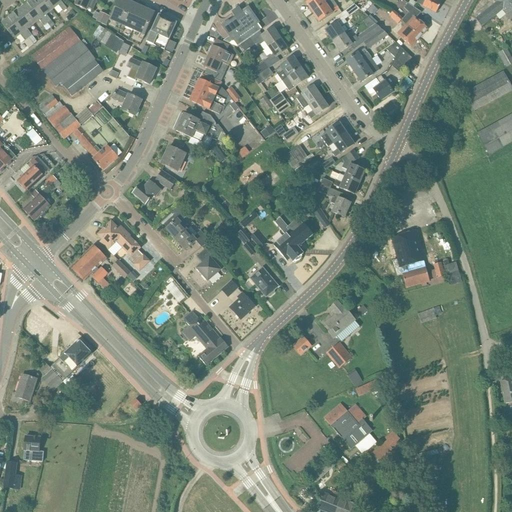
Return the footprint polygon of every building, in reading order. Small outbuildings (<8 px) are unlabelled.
[(31,0),(30,1),(48,23),(51,21),(46,14),(47,13),(52,10),(44,0),(31,0)] [(44,0),(52,10),(58,5),(63,11),(67,9),(60,0),(44,0)] [(97,0),(77,0),(75,5),(87,11),(88,8),(92,10),(97,0)] [(118,0),(110,20),(117,24),(116,27),(124,31),(126,27),(141,34),(139,38),(143,40),(155,13),(154,13),(143,8),(132,3),(131,2),(131,3),(125,0),(118,0)] [(311,0),(306,3),(313,13),(326,4),(323,0),(311,0)] [(331,0),(326,4),(313,13),(320,23),(339,9),(337,5),(332,0),(331,0)] [(418,0),(417,3),(427,9),(436,13),(442,3),(437,0),(418,0)] [(511,0),(494,0),(497,3),(476,19),(482,27),(496,16),(495,15),(502,10),(510,20),(511,18),(511,0)] [(39,19),(44,26),(48,23),(30,1),(21,8),(33,24),(39,19)] [(373,5),(369,2),(361,10),(365,14),(373,5)] [(409,13),(403,19),(401,21),(407,26),(409,28),(408,29),(419,39),(428,29),(416,19),(422,13),(408,3),(404,8),(409,13)] [(360,9),(355,5),(346,12),(349,17),(360,9)] [(232,13),(235,17),(223,26),(233,41),(245,32),(259,23),(253,15),(252,15),(248,9),(249,9),(248,8),(248,9),(243,13),(239,7),(238,7),(239,8),(232,13)] [(21,8),(11,16),(29,38),(32,35),(27,29),(33,24),(21,8)] [(73,10),(67,14),(71,19),(76,15),(73,10)] [(401,21),(392,13),(389,16),(398,24),(401,21)] [(98,25),(105,28),(110,17),(103,14),(98,25)] [(161,16),(158,15),(147,43),(156,47),(168,19),(167,19),(166,18),(166,19),(166,21),(161,19),(162,16),(161,16)] [(20,35),(25,41),(29,38),(11,16),(1,23),(14,39),(20,35)] [(325,31),(333,42),(344,34),(340,28),(346,23),(343,18),(325,31)] [(171,21),(168,19),(156,47),(165,51),(163,50),(167,40),(169,41),(170,38),(172,34),(173,33),(172,33),(174,29),(175,29),(175,28),(176,24),(177,24),(177,23),(176,23),(172,21),(171,21)] [(366,32),(360,36),(364,43),(382,30),(376,25),(366,32)] [(120,56),(120,55),(127,44),(100,26),(94,36),(98,39),(97,41),(120,56)] [(96,60),(70,27),(32,57),(55,87),(61,82),(72,97),(104,71),(95,60),(96,60)] [(265,41),(269,47),(280,39),(273,29),(256,40),(260,45),(265,41)] [(351,29),(344,34),(333,42),(341,53),(359,40),(355,36),(351,29)] [(411,47),(419,39),(408,29),(404,33),(401,30),(397,34),(411,47)] [(368,49),(381,41),(388,36),(382,30),(364,43),(368,49)] [(37,42),(32,35),(29,38),(34,44),(37,42)] [(25,41),(23,42),(28,49),(34,44),(29,38),(25,41)] [(250,38),(240,45),(245,52),(255,44),(250,38)] [(288,50),(280,39),(269,47),(273,52),(267,56),(271,61),(288,50)] [(221,63),(229,66),(234,56),(226,53),(229,46),(216,40),(213,46),(209,56),(222,62),(221,63)] [(395,58),(402,49),(396,43),(386,50),(395,58)] [(127,44),(120,55),(126,59),(133,48),(127,44)] [(346,61),(354,72),(372,59),(364,49),(346,61)] [(412,58),(402,49),(395,58),(395,60),(404,67),(412,58)] [(511,57),(507,49),(498,54),(506,68),(511,64),(511,57)] [(214,79),(221,82),(229,66),(221,63),(222,62),(209,56),(204,67),(217,73),(214,79)] [(275,71),(282,81),(301,68),(293,58),(275,71)] [(149,85),(156,69),(143,64),(131,59),(127,67),(139,72),(136,79),(149,85)] [(379,71),(372,59),(354,72),(362,83),(370,77),(379,71)] [(256,78),(269,69),(264,62),(255,69),(255,68),(251,71),(256,78)] [(308,79),(301,68),(282,81),(289,92),(308,79)] [(274,75),(269,69),(256,78),(254,79),(259,86),(274,75)] [(117,80),(120,74),(113,71),(110,76),(117,80)] [(511,86),(504,72),(464,93),(474,112),(511,91),(511,86)] [(222,83),(221,82),(214,79),(203,74),(190,101),(219,115),(228,95),(221,87),(222,83)] [(372,97),(376,94),(381,101),(393,93),(381,76),(376,79),(365,87),(372,97)] [(232,87),(226,92),(236,104),(241,99),(232,87)] [(297,98),(304,109),(321,97),(314,87),(297,98)] [(128,96),(117,90),(113,98),(125,104),(122,111),(135,117),(142,101),(129,95),(128,96)] [(275,108),(286,100),(281,93),(270,101),(275,108)] [(52,96),(38,107),(64,139),(72,133),(81,127),(74,118),(65,106),(64,108),(60,102),(58,104),(52,96)] [(266,97),(261,101),(268,111),(273,107),(266,97)] [(321,97),(304,109),(311,119),(328,108),(321,97)] [(291,107),(286,100),(275,108),(280,115),(291,107)] [(73,134),(94,158),(108,146),(118,158),(130,138),(103,108),(96,102),(89,110),(87,107),(74,118),(81,127),(73,134)] [(234,103),(230,106),(235,112),(239,109),(234,103)] [(184,114),(176,131),(203,143),(206,136),(218,141),(222,131),(211,117),(203,113),(199,120),(184,114)] [(511,115),(478,134),(489,155),(511,142),(511,115)] [(321,137),(328,147),(347,134),(339,124),(321,137)] [(275,133),(270,126),(261,133),(266,139),(275,133)] [(295,128),(283,136),(287,142),(299,134),(295,128)] [(347,134),(328,147),(328,148),(334,144),(338,149),(332,153),(335,158),(354,145),(347,134)] [(31,141),(36,146),(43,140),(38,135),(31,141)] [(0,171),(12,161),(1,149),(4,146),(0,141),(0,171)] [(183,149),(196,155),(199,148),(186,143),(185,143),(183,149)] [(119,158),(118,158),(108,146),(94,158),(93,160),(91,162),(96,168),(98,166),(103,172),(119,158)] [(249,153),(245,146),(238,151),(243,158),(249,153)] [(300,146),(285,157),(293,168),(294,171),(306,163),(304,160),(308,157),(300,146)] [(185,154),(169,147),(161,164),(178,172),(185,154)] [(217,147),(212,151),(220,163),(226,159),(217,147)] [(348,171),(346,177),(360,183),(365,171),(351,165),(352,163),(359,159),(354,151),(342,160),(344,163),(342,168),(348,171)] [(31,169),(18,182),(27,192),(55,166),(44,155),(38,156),(28,166),(31,169)] [(322,166),(325,171),(336,164),(332,158),(322,166)] [(162,171),(156,180),(171,191),(177,181),(162,171)] [(301,179),(305,185),(312,180),(308,174),(301,179)] [(355,195),(360,183),(346,177),(339,174),(336,181),(334,186),(355,195)] [(54,176),(45,184),(50,189),(59,182),(54,176)] [(317,183),(321,184),(331,189),(333,183),(323,179),(322,181),(320,180),(317,183)] [(140,184),(132,194),(146,206),(154,195),(155,197),(161,190),(150,180),(144,187),(140,184)] [(177,188),(181,193),(186,189),(182,184),(177,188)] [(331,189),(321,184),(318,191),(328,196),(331,189)] [(35,199),(23,210),(34,221),(50,207),(35,190),(31,194),(35,199)] [(332,212),(344,218),(351,204),(334,196),(331,203),(336,205),(332,212)] [(167,229),(176,240),(188,230),(181,222),(188,216),(179,207),(172,214),(177,220),(167,229)] [(324,218),(318,208),(313,212),(319,221),(324,218)] [(111,222),(98,235),(104,241),(102,244),(108,251),(117,242),(132,257),(141,248),(130,237),(131,236),(130,236),(128,238),(124,235),(127,232),(120,225),(117,228),(111,222)] [(289,241),(286,243),(291,249),(294,247),(298,252),(300,250),(303,248),(301,245),(313,235),(303,224),(292,234),(285,225),(282,228),(280,229),(285,235),(289,241)] [(188,230),(176,240),(185,251),(196,241),(202,248),(210,241),(201,231),(194,237),(188,230)] [(257,251),(249,242),(250,242),(241,231),(236,235),(245,246),(244,247),(252,256),(257,251)] [(256,233),(251,237),(261,248),(266,244),(256,233)] [(416,233),(393,240),(398,259),(393,261),(398,277),(403,275),(406,288),(420,285),(430,282),(416,233)] [(289,241),(285,235),(273,245),(287,261),(290,259),(293,263),(295,261),(296,262),(296,261),(300,260),(302,257),(302,256),(302,255),(303,254),(300,250),(298,252),(294,247),(291,249),(286,243),(289,241)] [(83,257),(103,278),(108,274),(102,268),(99,271),(97,268),(106,259),(94,246),(83,257)] [(201,261),(203,259),(208,255),(210,257),(212,255),(206,248),(196,257),(201,261)] [(144,255),(134,265),(140,271),(150,262),(144,255)] [(98,283),(103,278),(83,257),(71,269),(84,281),(92,273),(94,276),(92,277),(98,283)] [(221,270),(210,257),(196,268),(208,281),(221,270)] [(448,260),(443,262),(445,266),(444,266),(450,286),(462,282),(456,263),(450,265),(448,260)] [(128,276),(131,273),(118,261),(112,266),(125,279),(128,276)] [(433,265),(437,279),(446,276),(442,263),(433,265)] [(251,279),(260,290),(266,297),(267,296),(270,297),(274,293),(274,290),(278,287),(263,268),(251,279)] [(133,271),(131,273),(128,276),(134,283),(139,278),(133,271)] [(232,282),(222,290),(228,297),(238,288),(232,282)] [(240,299),(230,308),(241,320),(255,307),(243,293),(238,297),(240,299)] [(338,303),(331,308),(337,315),(326,324),(331,331),(329,332),(334,338),(355,320),(345,309),(344,309),(338,303)] [(358,311),(362,316),(368,311),(364,306),(358,311)] [(433,309),(418,314),(421,325),(437,319),(433,309)] [(199,318),(193,312),(184,320),(189,326),(182,332),(190,342),(196,337),(207,350),(199,357),(206,366),(228,347),(221,339),(220,340),(201,317),(199,318)] [(301,356),(311,347),(304,338),(293,347),(301,356)] [(77,342),(50,367),(58,375),(64,381),(92,355),(91,353),(92,351),(89,349),(87,349),(80,342),(77,342)] [(340,369),(352,359),(339,344),(328,354),(340,369)] [(47,385),(52,380),(58,375),(50,367),(47,364),(41,369),(46,375),(41,379),(47,385)] [(353,386),(361,383),(357,371),(348,375),(353,386)] [(511,372),(503,374),(504,381),(500,382),(505,404),(511,402),(511,372)] [(37,379),(23,375),(17,393),(16,397),(22,399),(30,402),(37,379)] [(52,380),(58,387),(64,382),(64,381),(58,375),(52,380)] [(377,380),(356,389),(359,397),(380,388),(377,380)] [(131,405),(136,410),(141,405),(136,400),(131,405)] [(348,412),(341,404),(324,418),(351,450),(356,446),(373,431),(363,420),(367,417),(356,405),(348,412)] [(380,461),(396,447),(402,442),(393,430),(384,438),(387,440),(372,453),(373,454),(363,462),(359,458),(350,466),(363,481),(382,464),(380,461)] [(32,461),(43,462),(44,453),(39,452),(41,438),(26,437),(24,459),(32,460),(32,461)] [(7,462),(4,488),(14,489),(17,463),(7,462)] [(328,473),(320,465),(308,476),(315,484),(328,473)] [(349,503),(324,493),(317,509),(324,511),(357,511),(360,506),(349,502),(349,503)]
